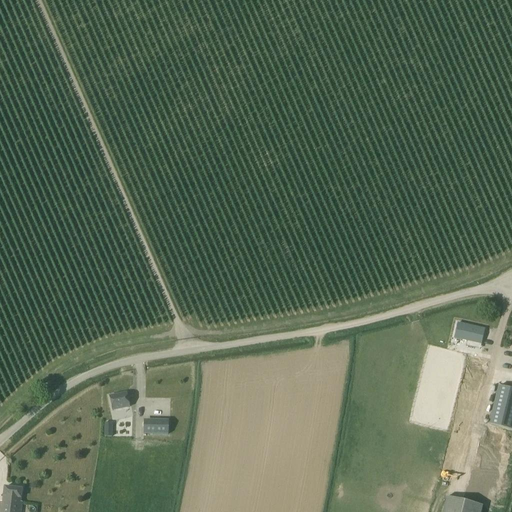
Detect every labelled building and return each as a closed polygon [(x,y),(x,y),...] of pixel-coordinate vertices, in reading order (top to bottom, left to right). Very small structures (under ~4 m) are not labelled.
[(467,341),(466,346),(475,348),(476,343),(481,345),(485,330),(457,324),(454,338),(467,341)] [(482,405),(491,359),(467,355),(444,473),(463,477),(476,412),(469,410),(471,403),(482,405)] [(511,390),(498,387),(488,425),(511,431),(511,390)] [(113,411),(119,410),(120,413),(128,411),(128,409),(129,409),(125,394),(110,397),(113,411)] [(168,444),(168,422),(144,421),(144,443),(168,444)] [(106,436),(114,436),(114,422),(106,422),(106,436)] [(4,488),(3,502),(1,502),(0,507),(0,511),(20,511),(22,502),(20,502),(22,490),(4,488)] [(443,511),(481,511),(483,506),(447,497),(443,511)]
